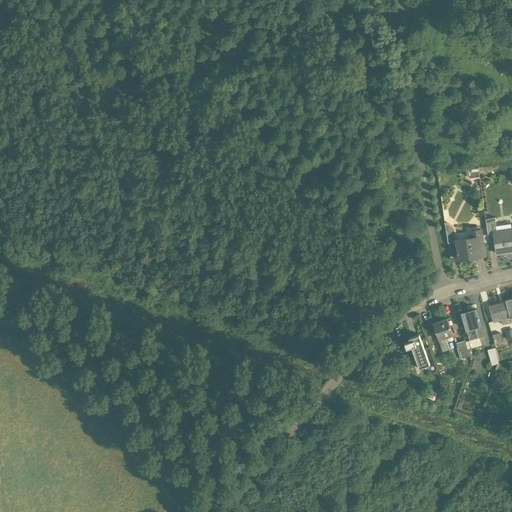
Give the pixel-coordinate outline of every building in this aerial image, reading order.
[(495,218),(486,220),(489,243),(495,243),(493,232),(497,231),(495,218)] [(511,229),(497,231),(493,232),(495,243),(497,254),(511,251),(511,229)] [(482,230),(470,232),(470,238),(456,240),(459,260),(486,257),(482,230)] [(511,299),(489,306),(493,321),(511,316),(511,317),(511,299)] [(476,309),(462,313),(469,340),(478,338),(475,328),(481,326),(476,309)] [(447,318),(433,323),(438,340),(445,338),(453,335),(447,318)] [(428,319),(422,321),(426,332),(432,330),(428,319)] [(481,326),(475,328),(478,338),(484,337),(481,326)] [(419,335),(408,339),(409,341),(404,343),(406,349),(411,347),(419,368),(430,365),(419,335)] [(453,335),(445,338),(449,349),(457,347),(456,343),(455,343),(453,335)] [(445,338),(438,340),(443,352),(449,349),(445,338)] [(465,340),(456,343),(457,347),(460,358),(469,356),(465,340)] [(456,402),(447,399),(444,405),(453,409),(456,402)]
